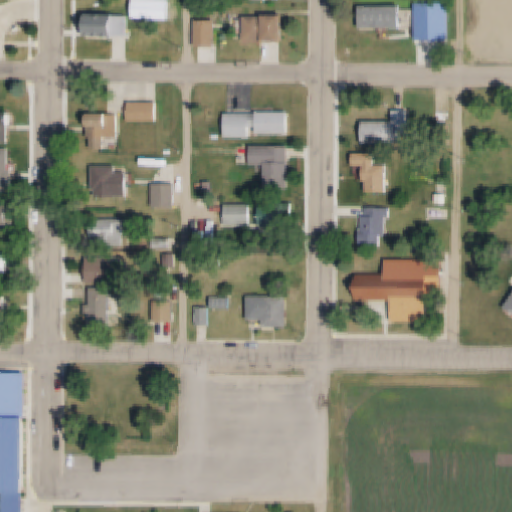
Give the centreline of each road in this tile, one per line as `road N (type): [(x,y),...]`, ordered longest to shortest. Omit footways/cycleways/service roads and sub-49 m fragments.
road 1 (residential): [(511,360),(0,353)]
road 2 (residential): [(511,78),(0,71)]
road 3 (residential): [(322,358),(328,0)]
road 4 (residential): [(53,354),(53,0)]
road 5 (residential): [(324,511),(322,358)]
